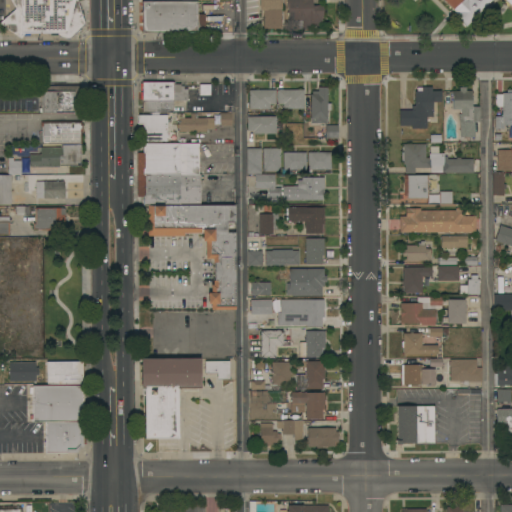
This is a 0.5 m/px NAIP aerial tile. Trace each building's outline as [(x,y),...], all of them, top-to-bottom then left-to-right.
[(68,40),(57,36),(57,33),(29,33),(29,36),(22,36),(21,39),(0,25),(0,22),(15,9),(10,0),(78,0),(84,24),(68,40)] [(281,29),(263,29),(263,11),(260,11),(260,10),(258,10),(258,0),(280,0),(280,8),(281,8),(281,29)] [(311,0),(311,6),(317,6),(317,5),(323,5),(323,17),(321,17),(321,25),(318,25),(318,29),(292,29),(292,21),(284,21),(284,9),(286,9),(286,6),(284,6),(284,0),(311,0)] [(511,0),(511,8),(503,0),(491,0),(465,27),(453,15),(455,13),(451,10),(452,9),(442,0),(511,0)] [(197,1),(197,15),(204,15),(204,28),(196,28),(197,33),(141,34),(141,2),(197,1)] [(142,113),(142,82),(172,82),(172,84),(180,84),(180,86),(183,86),(183,89),(186,89),(187,101),(172,101),(172,113),(142,113)] [(199,96),(199,94),(189,94),(189,89),(198,89),(198,85),(210,85),(210,96),(199,96)] [(426,129),(411,129),(411,126),(399,126),(399,111),(411,110),(411,106),(414,106),(414,92),(416,92),(416,88),(431,87),(431,91),(441,91),(441,103),(432,103),(432,117),(426,117),(426,129)] [(458,122),(458,114),(460,114),(460,110),(452,110),(452,91),(459,91),(459,88),(465,87),(465,91),(471,91),(471,107),(479,107),(479,122),(474,122),(474,137),(460,138),(459,122),(458,122)] [(310,95),(311,95),(311,91),(317,92),(317,88),(327,88),(326,104),(330,104),(330,111),(326,111),(326,124),(309,124),(310,95)] [(275,105),(269,105),(269,109),(249,110),(248,90),(275,90),(275,105)] [(303,90),(303,109),(283,109),(283,105),(277,105),(277,90),(303,90)] [(511,125),(503,125),(503,129),(494,129),(494,117),(501,117),(501,107),(494,107),(495,94),(501,94),(501,93),(506,93),(506,90),(511,90),(511,125)] [(41,114),(41,113),(39,113),(39,109),(41,109),(40,92),(79,91),(79,112),(73,112),(73,114),(41,114)] [(158,142),(158,144),(146,144),(146,142),(142,142),(142,124),(137,124),(137,115),(166,115),(166,114),(184,114),(184,119),(190,119),(190,113),(194,113),(194,118),(213,118),(213,129),(206,129),(206,132),(199,132),(199,133),(203,133),(203,141),(192,141),(192,134),(195,134),(195,132),(189,132),(189,135),(184,135),(185,132),(178,132),(178,129),(177,129),(177,124),(178,124),(178,119),(176,119),(176,124),(171,124),(171,126),(172,126),(172,128),(171,128),(171,131),(177,131),(177,142),(158,142)] [(219,126),(219,114),(231,114),(231,126),(219,126)] [(276,134),(252,134),(252,131),(247,131),(246,117),(275,117),(276,134)] [(81,122),(81,145),(42,145),(42,127),(40,127),(40,122),(81,122)] [(300,124),(290,124),(289,144),(300,144),(300,124)] [(337,125),(337,143),(334,143),(325,143),(325,125),(337,125)] [(136,175),(136,153),(142,153),(142,144),(146,144),(158,144),(179,144),(198,144),(198,175),(136,175)] [(429,173),(429,168),(414,168),(414,174),(404,174),(404,165),(402,165),(402,162),(401,162),(401,147),(402,147),(402,144),(425,144),(425,158),(428,158),(428,154),(429,154),(429,147),(438,147),(438,154),(443,154),(443,157),(446,157),(446,159),(455,159),(455,158),(460,158),(460,159),(465,159),(465,156),(471,156),(472,159),(472,173),(429,173)] [(81,166),(64,167),(64,168),(60,168),(60,167),(29,167),(29,163),(28,163),(28,159),(29,159),(29,155),(40,155),(40,148),(60,148),(60,145),(80,145),(81,155),(81,156),(82,157),(82,158),(82,159),(81,160),(81,166)] [(260,174),(246,174),(246,149),(260,149),(260,174)] [(262,172),(262,149),(279,149),(279,172),(262,172)] [(511,171),(496,171),(496,150),(511,150),(511,171)] [(283,170),(283,153),(306,153),(306,170),(283,170)] [(311,170),(311,173),(307,173),(307,153),(330,153),(330,170),(311,170)] [(8,175),(7,158),(13,158),(13,161),(20,161),(20,175),(8,175)] [(503,185),(505,185),(505,189),(503,189),(503,196),(496,196),(492,196),(492,173),(503,173),(503,185)] [(0,204),(0,175),(10,175),(10,187),(12,187),(12,189),(10,189),(10,204),(0,204)] [(140,206),(140,197),(136,197),(136,175),(198,175),(200,175),(200,206),(146,206),(140,206)] [(274,175),(274,189),(280,189),(280,197),(277,197),(277,203),(268,203),(268,189),(255,189),(255,175),(274,175)] [(406,199),(406,196),(403,196),(403,175),(428,175),(428,178),(426,178),(426,199),(406,199)] [(282,200),(282,187),(292,187),(292,186),(296,186),(297,180),(301,180),(301,178),(323,178),(323,200),(282,200)] [(63,188),(64,188),(64,198),(35,199),(35,182),(63,182),(63,188)] [(451,204),(439,204),(439,192),(451,192),(451,204)] [(28,206),(28,216),(24,216),(15,216),(15,213),(15,207),(28,206)] [(235,206),(235,223),(226,223),(226,233),(235,233),(235,310),(210,310),(210,304),(207,304),(207,293),(210,293),(210,285),(212,285),(212,281),(213,281),(213,263),(212,263),(212,259),(205,259),(205,242),(202,242),(202,230),(200,230),(200,233),(183,233),(183,236),(146,236),(146,206),(200,206),(235,206)] [(305,207),(305,208),(323,208),(323,224),(321,224),(321,234),(304,234),(304,222),(292,222),(293,222),(288,223),(288,222),(287,222),(287,221),(285,221),(285,218),(286,218),(286,215),(285,215),(285,209),(287,209),(287,207),(305,207)] [(63,208),(64,209),(64,210),(65,215),(64,215),(64,229),(33,230),(33,224),(35,224),(35,209),(63,208)] [(399,233),(399,217),(405,217),(405,209),(419,209),(419,211),(454,211),(454,208),(459,208),(459,211),(462,211),(462,216),(475,216),(475,233),(399,233)] [(258,215),(271,214),(271,213),(277,213),(277,230),(271,230),(271,234),(258,234),(258,215)] [(0,222),(8,222),(8,234),(0,234),(0,222)] [(511,246),(494,241),(499,225),(511,229),(511,246)] [(466,236),(466,248),(450,248),(450,250),(446,250),(446,248),(440,248),(440,236),(466,236)] [(305,239),(323,239),(323,256),(321,256),(321,265),(305,265),(305,239)] [(405,261),(405,257),(402,257),(402,250),(405,250),(405,246),(416,246),(416,243),(419,243),(419,242),(424,242),(424,246),(425,246),(425,249),(429,249),(429,261),(405,261)] [(264,266),(264,251),(271,251),(271,250),(291,250),(291,251),(298,251),(298,266),(264,266)] [(261,266),(247,266),(247,251),(261,251),(261,266)] [(463,265),(463,257),(475,257),(475,265),(463,265)] [(437,281),(437,266),(458,266),(458,281),(437,281)] [(431,277),(421,277),(421,293),(402,293),(402,291),(401,291),(401,286),(402,286),(402,268),(431,268),(431,277)] [(323,269),(323,276),(325,276),(325,283),(323,283),(323,287),(321,287),(321,297),(291,297),(291,295),(285,295),(285,284),(288,284),(288,269),(323,269)] [(479,295),(466,295),(466,294),(459,294),(459,286),(466,286),(466,280),(470,280),(470,276),(477,276),(477,280),(479,280),(479,295)] [(500,293),(496,278),(502,276),(506,291),(500,293)] [(250,295),(250,283),(270,283),(270,295),(250,295)] [(511,323),(510,323),(510,311),(493,311),(493,295),(511,294),(511,323)] [(434,326),(420,326),(420,324),(399,324),(399,304),(416,304),(416,298),(429,298),(429,297),(441,297),(441,310),(434,310),(434,326)] [(250,314),(250,300),(271,300),(271,314),(250,314)] [(323,300),(323,318),(321,318),(321,327),(305,327),(305,326),(258,326),(258,314),(277,314),(277,312),(279,312),(279,300),(323,300)] [(464,324),(446,324),(446,323),(442,323),(442,318),(446,318),(446,306),(441,306),(441,301),(446,301),(446,300),(464,300),(464,324)] [(428,328),(441,328),(441,329),(446,329),(446,336),(441,336),(441,337),(428,337),(428,328)] [(276,331),(276,330),(278,330),(278,331),(282,331),(282,336),(283,336),(283,339),(282,339),(282,342),(284,342),(284,345),(282,345),(282,346),(275,346),(275,351),(275,358),(260,358),(260,331),(276,331)] [(324,348),(321,348),(321,358),(298,358),(298,343),(305,343),(305,331),(324,331),(324,348)] [(402,355),(402,348),(401,348),(401,342),(402,342),(402,334),(409,334),(409,333),(412,333),(412,334),(421,334),(421,337),(437,337),(437,355),(402,355)] [(140,359),(198,358),(198,386),(180,386),(180,389),(177,389),(178,439),(144,439),(144,387),(140,387),(140,359)] [(447,363),(448,366),(445,369),(441,367),(429,367),(428,359),(441,359),(444,359),(444,361),(447,363)] [(476,360),(476,368),(481,368),(481,382),(467,382),(463,382),(463,383),(462,383),(462,384),(459,384),(459,383),(458,383),(458,382),(449,382),(449,366),(448,366),(448,362),(449,362),(449,360),(476,360)] [(229,361),(229,380),(216,380),(216,374),(204,374),(204,361),(229,361)] [(83,362),(83,375),(82,375),(82,384),(46,385),(46,362),(83,362)] [(288,362),(288,371),(289,371),(290,384),(279,385),(279,386),(275,386),(275,385),(271,385),(271,379),(269,379),(269,376),(271,376),(271,362),(288,362)] [(323,362),(323,364),(325,364),(325,369),(323,369),(324,380),(322,380),(322,389),(318,389),(305,389),(305,390),(295,390),(295,375),(305,375),(305,368),(299,368),(299,362),(323,362)] [(8,382),(8,363),(35,363),(35,368),(38,368),(38,376),(35,376),(35,381),(8,382)] [(400,365),(421,365),(421,367),(424,367),(424,369),(434,369),(434,385),(428,385),(428,386),(426,386),(426,385),(410,385),(410,387),(407,387),(407,385),(400,385),(400,365)] [(511,386),(508,386),(503,386),(503,389),(500,389),(500,386),(498,386),(498,387),(493,387),(493,374),(496,374),(496,366),(509,366),(509,369),(511,369),(511,386)] [(250,390),(250,381),(263,381),(263,385),(269,385),(269,390),(250,390)] [(29,422),(29,415),(33,415),(33,393),(29,393),(29,386),(83,386),(83,422),(45,423),(29,422)] [(496,402),(496,390),(510,390),(510,402),(496,402)] [(305,392),(305,393),(323,393),(324,410),(321,410),(322,420),(320,420),(320,419),(306,420),(305,420),(305,403),(303,404),(304,413),(290,413),(290,403),(291,403),(291,393),(305,392)] [(434,445),(414,445),(414,444),(400,444),(400,445),(395,445),(395,441),(396,441),(396,407),(429,407),(429,406),(434,406),(434,445)] [(511,409),(511,429),(507,429),(507,424),(496,424),(496,409),(511,409)] [(294,441),(294,435),(281,435),(281,420),(302,420),(302,440),(294,441)] [(83,422),(83,447),(76,453),(45,453),(45,423),(83,422)] [(270,445),(270,447),(266,447),(266,445),(259,445),(259,423),(271,423),(271,432),(276,432),(276,434),(280,434),(280,441),(276,441),(276,445),(270,445)] [(334,429),(334,432),(337,432),(337,443),(334,443),(334,447),(326,447),(326,449),(316,449),(316,447),(306,447),(306,429),(334,429)]
